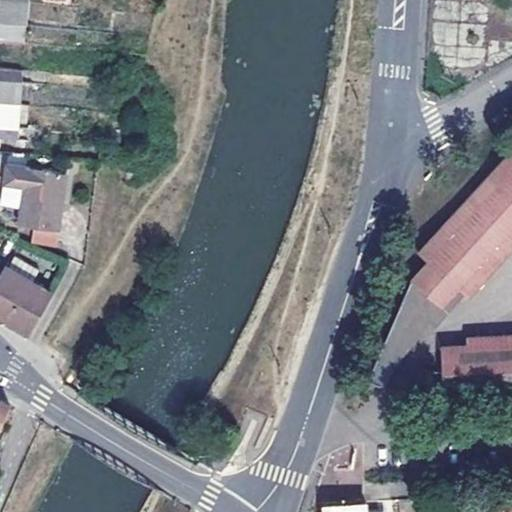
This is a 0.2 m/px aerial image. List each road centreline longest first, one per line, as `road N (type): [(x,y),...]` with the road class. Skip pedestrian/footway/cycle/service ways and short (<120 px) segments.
road 1 (track): [(350,0),(318,179),(263,307),(150,511)]
road 2 (residential): [(392,124),(378,208),(296,450),(255,511)]
road 3 (residential): [(229,511),(36,392)]
road 4 (unknown): [(372,432),(409,359),(511,280)]
road 5 (residential): [(511,84),(433,126),(392,124)]
road 6 (residential): [(398,0),(392,124)]
